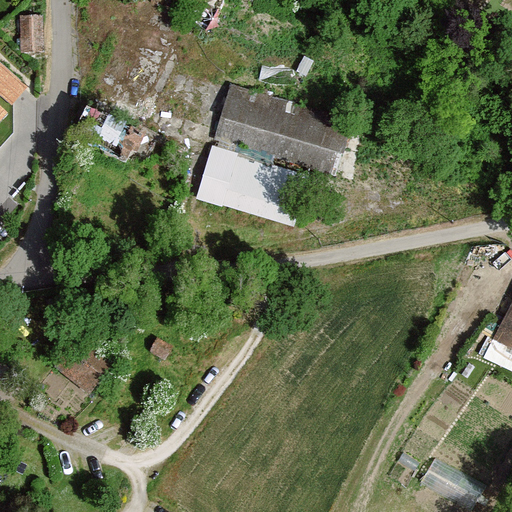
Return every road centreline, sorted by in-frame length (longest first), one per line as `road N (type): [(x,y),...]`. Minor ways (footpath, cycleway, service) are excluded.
road 1 (unclassified): [(19,280),(253,268),(511,224)]
road 2 (unclassified): [(19,280),(44,216),(56,141),(62,0)]
